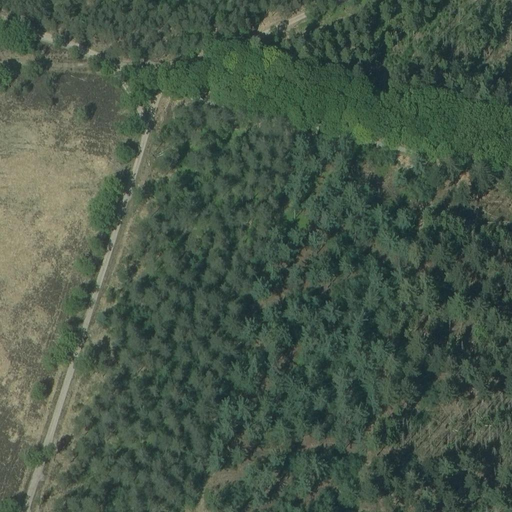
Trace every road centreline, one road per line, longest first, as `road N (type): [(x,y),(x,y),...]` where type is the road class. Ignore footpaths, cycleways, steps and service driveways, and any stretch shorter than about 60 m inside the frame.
road 1 (track): [(110,50),(511,152)]
road 2 (unknown): [(23,511),(147,128)]
road 3 (track): [(147,128),(110,50),(0,12)]
road 4 (track): [(161,89),(339,0)]
